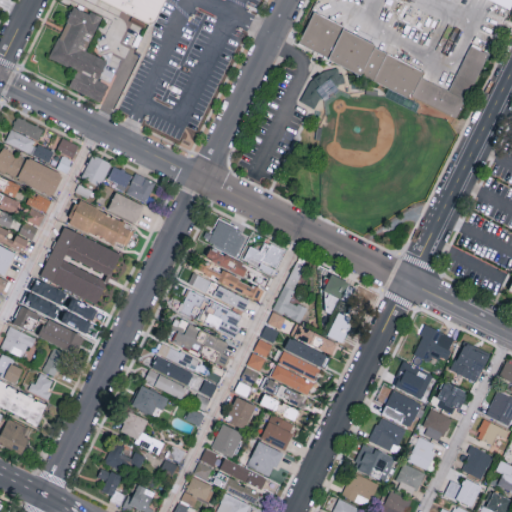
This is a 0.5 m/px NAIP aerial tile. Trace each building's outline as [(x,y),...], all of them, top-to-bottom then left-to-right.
[(104,0),(163,0),(151,24),(104,0)] [(511,5),(511,0),(493,0),(511,8),(511,5)] [(50,59),(76,69),(68,87),(101,101),(108,84),(98,79),(106,59),(86,51),(101,16),(72,5),(50,59)] [(299,43),(327,56),(341,24),(313,11),(299,43)] [(460,117),(486,52),(468,45),(451,89),(422,77),(426,67),(340,32),(328,62),(410,94),(409,97),(460,117)] [(342,83),(345,74),(319,63),(303,103),(315,108),(319,97),(329,101),(337,81),(342,83)] [(110,82),(115,70),(106,66),(100,78),(110,82)] [(38,139),(43,127),(17,116),(12,128),(38,139)] [(53,151),(35,142),(36,141),(11,128),(4,141),(48,162),(53,151)] [(72,157),(78,145),(62,137),(56,150),(72,157)] [(23,160),(4,146),(0,151),(0,168),(10,177),(23,160)] [(111,162),(92,153),(81,177),(100,186),(111,162)] [(53,195),(63,173),(26,157),(17,179),(53,195)] [(125,191),(132,173),(112,166),(108,178),(117,182),(115,187),(125,191)] [(125,192),(145,202),(155,182),(135,172),(125,192)] [(26,187),(0,175),(0,189),(21,198),(26,187)] [(0,206),(14,213),(19,201),(0,191),(0,206)] [(46,212),(51,201),(32,191),(26,202),(46,212)] [(107,209),(135,222),(144,205),(115,191),(107,209)] [(67,222),(114,244),(115,240),(126,245),(133,231),(123,227),(125,221),(77,199),(67,222)] [(39,225),(44,214),(31,207),(26,219),(39,225)] [(0,208),(0,222),(10,226),(15,214),(0,208)] [(238,255),(247,232),(218,220),(209,243),(238,255)] [(37,227),(24,221),(19,232),(32,238),(37,227)] [(29,240),(12,232),(13,232),(0,225),(0,239),(24,251),(29,240)] [(108,277),(110,278),(121,252),(62,227),(40,278),(97,302),(108,277)] [(274,274),(284,249),(264,241),(260,250),(249,245),(243,261),(274,274)] [(0,272),(6,275),(16,251),(0,244),(0,272)] [(205,259),(244,275),(249,265),(209,248),(205,259)] [(274,310),(301,321),(306,308),(290,301),(305,264),(295,260),(274,310)] [(258,300),(263,290),(221,271),(221,272),(199,263),(196,271),(258,300)] [(187,284),(205,292),(211,281),(193,272),(187,284)] [(330,293),(322,309),(331,313),(339,297),(347,301),(355,285),(331,274),(323,290),(330,293)] [(0,289),(3,291),(8,279),(0,275),(0,289)] [(30,291),(24,304),(54,318),(66,292),(36,279),(30,291)] [(212,296),(243,312),(249,300),(218,285),(212,296)] [(179,311),(195,317),(203,295),(187,290),(179,311)] [(94,319),(97,307),(70,300),(67,312),(94,319)] [(232,336),(242,315),(210,300),(200,320),(232,336)] [(33,331),(40,315),(20,306),(13,323),(33,331)] [(90,323),(65,311),(60,321),(85,333),(90,323)] [(285,317),(272,311),(267,323),(280,329),(285,317)] [(328,335),(341,341),(351,318),(337,312),(328,335)] [(38,338),(74,351),(81,332),(45,319),(38,338)] [(226,364),(229,355),(223,353),(228,341),(188,324),(184,333),(177,330),(172,342),(226,364)] [(290,336),(333,354),(339,342),(295,324),(290,336)] [(454,337),(426,324),(413,354),(429,362),(432,355),(446,361),(451,350),(448,349),(454,337)] [(0,347),(24,358),(33,336),(9,326),(0,347)] [(283,350),(324,367),(329,354),(288,338),(283,350)] [(267,356),(272,344),(259,339),(254,350),(267,356)] [(489,351),(463,342),(452,371),(478,381),(489,351)] [(189,365),(192,354),(161,344),(157,355),(189,365)] [(68,354),(53,347),(42,370),(57,377),(68,354)] [(313,380),(319,368),(283,351),(277,363),(313,380)] [(265,358),(252,352),(247,364),(259,370),(265,358)] [(15,359),(1,353),(0,355),(0,376),(16,383),(22,368),(12,364),(15,359)] [(187,384),(193,373),(156,356),(151,368),(187,384)] [(393,385),(421,399),(433,376),(404,362),(393,385)] [(505,362),(511,365),(511,384),(498,378),(505,362)] [(270,377),(309,393),(314,381),(275,365),(270,377)] [(259,372),(246,366),(241,378),(254,384),(259,372)] [(144,381),(181,399),(187,387),(149,369),(144,381)] [(54,379),(37,372),(29,391),(46,398),(54,379)] [(302,408),(307,397),(270,378),(264,389),(302,408)] [(211,397),(217,384),(205,379),(199,391),(211,397)] [(235,391),(247,396),(251,386),(239,381),(235,391)] [(430,403),(455,414),(466,391),(445,381),(437,396),(434,395),(430,403)] [(0,408),(38,423),(46,401),(0,382),(0,408)] [(132,407),(152,414),(155,407),(163,410),(168,397),(139,386),(132,407)] [(382,414),(411,426),(421,401),(392,389),(382,414)] [(496,391),(511,399),(511,418),(508,427),(484,415),(496,391)] [(260,404),(294,420),(299,410),(265,393),(260,404)] [(246,429),(256,406),(236,396),(225,419),(246,429)] [(199,425),(204,414),(189,408),(185,419),(199,425)] [(421,432),(441,441),(451,417),(431,409),(421,432)] [(148,419),(128,411),(119,431),(141,440),(139,444),(158,452),(163,442),(142,433),(148,419)] [(295,424),(270,415),(261,440),(286,449),(295,424)] [(394,442),(398,445),(406,429),(380,417),(369,440),(390,450),(394,442)] [(0,445),(22,453),(31,427),(5,419),(0,436),(0,445)] [(483,420),(508,432),(505,440),(497,436),(492,446),(474,438),(483,420)] [(243,433),(222,423),(211,447),(232,457),(243,433)] [(436,443),(417,436),(409,461),(427,468),(436,443)] [(271,476),(282,452),(258,441),(247,465),(271,476)] [(105,461),(136,475),(145,456),(135,451),(132,457),(121,452),(123,448),(113,443),(105,461)] [(353,467),(385,481),(395,457),(363,443),(353,467)] [(461,471),(480,481),(492,457),(470,446),(466,453),(469,455),(461,471)] [(214,465),(219,453),(205,448),(200,460),(214,465)] [(267,477),(224,458),(219,470),(261,489),(267,477)] [(206,479),(212,468),(199,461),(193,473),(206,479)] [(499,461),(511,467),(511,493),(496,486),(501,475),(494,471),(499,461)] [(395,486),(416,494),(424,471),(404,463),(395,486)] [(112,497),(122,477),(101,467),(97,477),(106,481),(101,492),(112,497)] [(342,495),(368,507),(378,483),(352,472),(342,495)] [(181,500),(194,506),(198,498),(207,502),(215,487),(192,476),(181,500)] [(464,478),(481,487),(471,507),(453,499),(464,478)] [(225,492),(256,503),(260,492),(229,480),(225,492)] [(155,492),(138,484),(129,505),(144,511),(152,511),(154,509),(148,506),(155,492)] [(394,511),(405,511),(411,499),(390,491),(383,507),(394,511)] [(511,501),(506,511),(479,511),(481,507),(485,508),(493,492),(511,501)]
